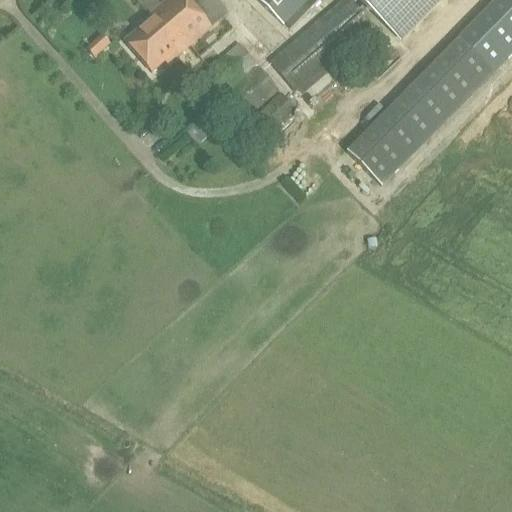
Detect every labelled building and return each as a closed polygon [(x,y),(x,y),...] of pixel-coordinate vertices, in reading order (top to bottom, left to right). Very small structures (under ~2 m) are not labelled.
[(126,43),(152,73),(165,62),(167,64),(226,14),(214,0),(168,0),(160,7),(154,0),(137,0),(154,19),(126,43)] [(299,92),(302,96),(349,55),(345,51),(372,28),(348,0),(343,0),(269,63),(296,94),(299,92)] [(359,0),(405,45),(448,0),(359,0)] [(511,55),(511,1),(481,33),(508,60),(511,55)] [(105,49),(97,40),(87,50),(95,59),(105,49)] [(201,77),(241,125),(279,92),(239,45),(201,77)] [(349,158),(383,192),(494,81),(460,47),(349,158)] [(245,128),(261,145),(296,111),(281,94),(245,128)] [(189,134),(199,145),(217,129),(207,118),(189,134)]
